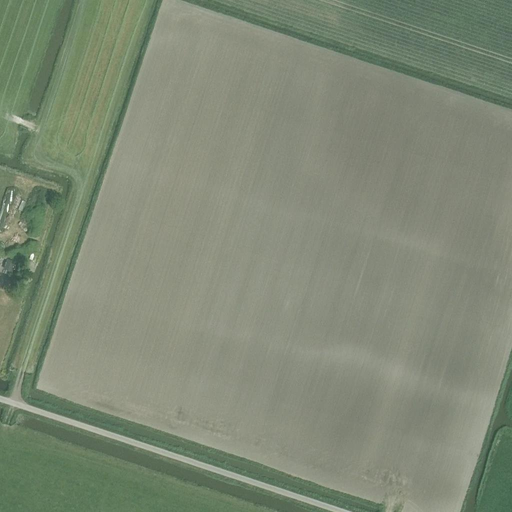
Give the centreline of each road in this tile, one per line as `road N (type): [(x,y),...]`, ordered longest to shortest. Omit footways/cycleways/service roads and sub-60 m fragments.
road 1 (track): [(0,48),(17,118),(41,127),(80,185),(11,403)]
road 2 (unclassified): [(340,511),(0,399)]
